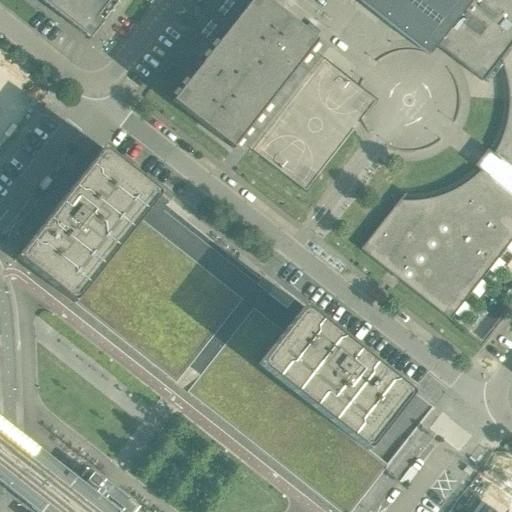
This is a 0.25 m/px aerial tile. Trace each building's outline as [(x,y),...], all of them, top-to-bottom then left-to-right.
[(39,0),(89,39),(119,0),(39,0)] [(232,149),(317,41),(264,0),(250,0),(171,101),(232,149)] [(511,0),(357,0),(428,55),(435,46),(481,82),(499,60),(498,59),(511,41),(511,0)] [(511,41),(498,59),(499,60),(502,67),(504,75),(506,84),(507,92),(508,100),(507,112),(505,123),(502,134),(498,144),(492,154),(487,149),(473,166),(479,171),(468,180),(456,188),(443,194),(430,198),(415,200),(401,201),(405,195),(404,194),(359,250),(449,320),(511,239),(511,41)] [(412,393),(275,285),(267,294),(257,286),(261,281),(184,220),(188,216),(102,148),(16,258),(338,511),(350,511),(387,466),(367,450),(412,393)]
